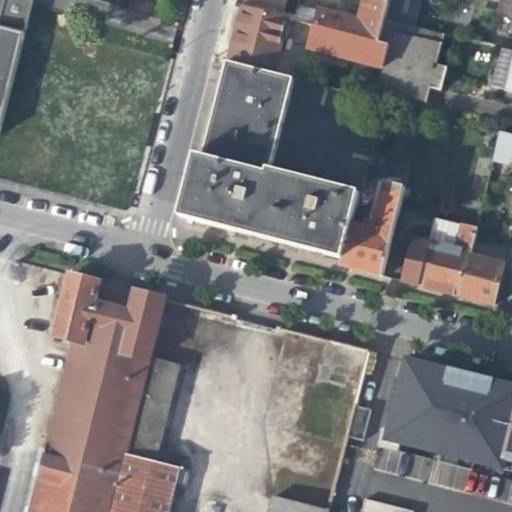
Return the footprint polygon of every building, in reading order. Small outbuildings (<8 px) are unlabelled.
[(0,0),(0,122),(22,34),(30,0),(0,0)] [(242,0),(240,10),(312,28),(316,11),(297,6),(295,16),(282,13),(284,0),(242,0)] [(357,21),(316,11),(312,28),(376,44),(382,20),(387,0),(362,0),(361,5),(357,21)] [(387,0),(382,20),(393,23),(411,27),(417,0),(387,0)] [(226,66),(231,68),(270,78),(270,77),(283,28),(289,30),(287,37),(303,41),(301,50),(380,70),(387,47),(376,44),(312,28),(240,10),(232,42),(226,66)] [(443,35),(411,27),(393,23),(387,47),(380,70),(372,102),(423,115),(429,90),(440,93),(446,69),(435,66),(443,35)] [(511,52),(498,49),(488,88),(511,93),(511,52)] [(293,244),(343,256),(350,226),(358,197),(268,177),(293,82),(270,77),(270,78),(231,68),(227,84),(208,163),(199,160),(184,222),(210,229),(234,236),(236,229),(244,231),(293,244)] [(511,136),(497,133),(490,159),(511,164),(511,136)] [(363,229),(350,226),(343,256),(339,268),(354,272),(379,278),(409,160),(392,155),(376,218),(370,217),(365,221),(363,229)] [(428,290),(455,297),(465,257),(468,246),(472,229),(433,221),(426,247),(409,243),(399,283),(428,290)] [(502,266),(465,257),(455,297),(476,303),(491,306),(502,266)] [(150,359),(165,298),(69,274),(59,311),(47,359),(69,365),(32,511),(168,511),(177,477),(179,470),(153,464),(178,366),(150,359)] [(347,429),(367,350),(311,336),(305,358),(316,360),(308,393),(299,391),(293,415),(347,429)] [(449,371),(405,360),(385,441),(504,470),(506,461),(511,462),(511,386),(463,374),(461,382),(447,378),(449,371)] [(463,374),(449,371),(447,378),(461,382),(463,374)] [(364,439),(370,409),(356,406),(350,436),(364,439)] [(269,511),(329,511),(330,511),(274,497),(269,511)] [(413,511),(414,511),(366,500),(362,511),(413,511)]
